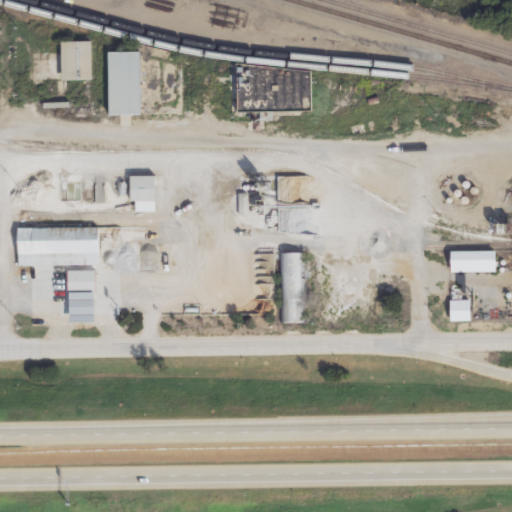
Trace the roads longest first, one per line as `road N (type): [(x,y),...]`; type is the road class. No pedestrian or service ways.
road 1 (motorway): [(0,480),(511,471)]
road 2 (motorway): [(511,427),(0,435)]
road 3 (tertiary): [(426,342),(0,346)]
road 4 (residential): [(0,153),(260,173),(330,157),(414,158)]
road 5 (residential): [(1,346),(2,154)]
road 6 (residential): [(426,342),(414,158)]
